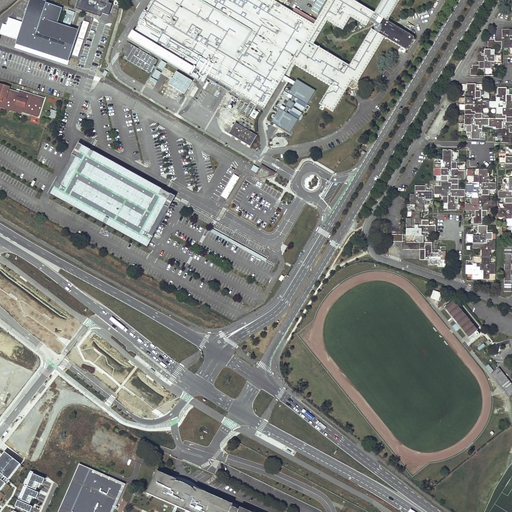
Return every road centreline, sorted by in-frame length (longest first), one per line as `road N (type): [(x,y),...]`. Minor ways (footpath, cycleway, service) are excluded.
road 1 (secondary): [(256,378),(480,0)]
road 2 (secondary): [(466,0),(281,307),(218,352)]
road 3 (primary): [(218,352),(0,227)]
road 4 (primary): [(15,249),(201,384)]
road 5 (primary): [(434,511),(256,378)]
road 6 (residential): [(456,285),(379,258),(367,243),(366,227),(415,140)]
road 7 (primary): [(239,410),(414,511)]
road 8 (residential): [(201,384),(174,413),(144,422),(58,359)]
